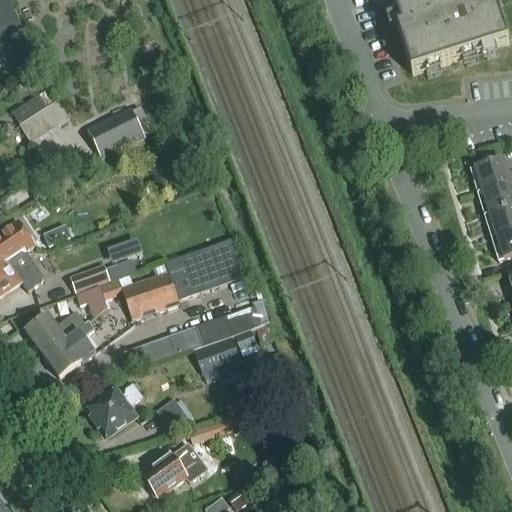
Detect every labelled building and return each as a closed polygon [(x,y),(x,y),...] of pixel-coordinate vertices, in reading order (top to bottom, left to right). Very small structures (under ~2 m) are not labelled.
[(413,79),(509,47),(495,2),(491,3),(489,0),(415,0),(394,7),(402,32),(398,33),(413,79)] [(9,4),(0,8),(0,44),(23,33),(9,4)] [(18,129),(45,112),(39,101),(12,118),(18,129)] [(18,129),(30,147),(67,122),(56,105),(45,112),(18,129)] [(131,112),(87,134),(101,163),(145,141),(131,112)] [(478,197),(511,186),(511,173),(507,175),(504,163),(471,173),(478,197)] [(511,186),(478,197),(485,219),(511,210),(511,186)] [(491,241),(511,234),(511,210),(485,219),(491,241)] [(20,255),(26,256),(27,257),(37,251),(18,224),(0,236),(0,267),(3,266),(20,255)] [(71,242),(65,229),(43,238),(48,252),(71,242)] [(511,234),(491,241),(498,264),(511,259),(511,234)] [(232,243),(166,266),(169,275),(121,291),(132,324),(180,308),(178,305),(245,281),(232,243)] [(42,279),(27,257),(26,256),(20,255),(3,266),(0,267),(0,299),(21,285),(27,295),(41,285),(42,279)] [(134,259),(73,281),(78,296),(139,275),(134,259)] [(83,309),(91,306),(106,300),(102,289),(79,297),(83,309)] [(110,310),(106,300),(91,306),(96,321),(110,310)] [(128,373),(146,367),(253,331),(248,314),(140,351),(122,357),(128,373)] [(80,333),(89,326),(80,315),(58,332),(48,318),(25,335),(43,360),(80,333)] [(93,350),(80,333),(43,360),(59,380),(80,364),(82,366),(94,356),(95,353),(93,350)] [(250,336),(236,342),(243,360),(257,355),(250,336)] [(233,343),(195,356),(203,379),(213,375),(240,366),(233,344),(233,343)] [(280,358),(269,362),(273,374),(284,370),(280,358)] [(114,392),(85,413),(106,441),(135,420),(128,411),(142,401),(136,393),(140,390),(136,384),(125,393),(124,397),(121,400),(114,392)] [(195,424),(179,401),(161,415),(177,437),(195,424)] [(238,423),(214,430),(217,442),(241,435),(238,423)] [(206,473),(188,449),(172,461),(168,456),(157,464),(160,467),(142,480),(149,490),(149,494),(152,499),(156,500),(158,502),(187,480),(190,485),(206,473)] [(241,511),(248,507),(240,496),(222,508),(219,504),(208,511),(241,511)]
